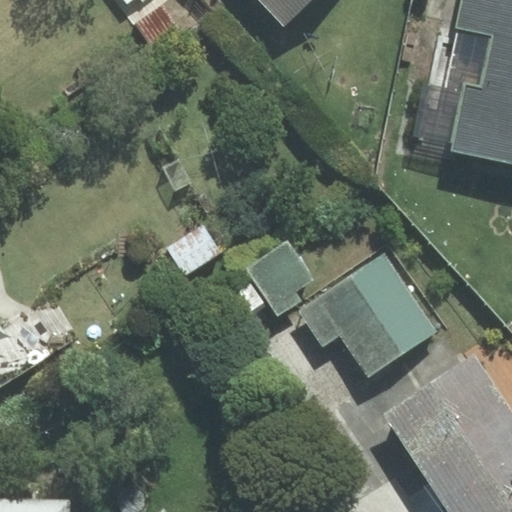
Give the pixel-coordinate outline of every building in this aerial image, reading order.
[(259,0),(283,24),(308,0),(259,0)] [(511,0),(461,0),(431,142),(511,159),(511,0)] [(247,334),(348,257),(315,213),(214,290),(247,334)] [(225,256),(202,223),(165,250),(188,282),(225,256)] [(385,254),(303,309),(299,311),(325,350),(341,340),(367,380),(437,333),(385,254)] [(511,511),(511,411),(477,359),(384,421),(444,511),(511,511)] [(72,511),(72,501),(0,499),(0,511),(72,511)]
